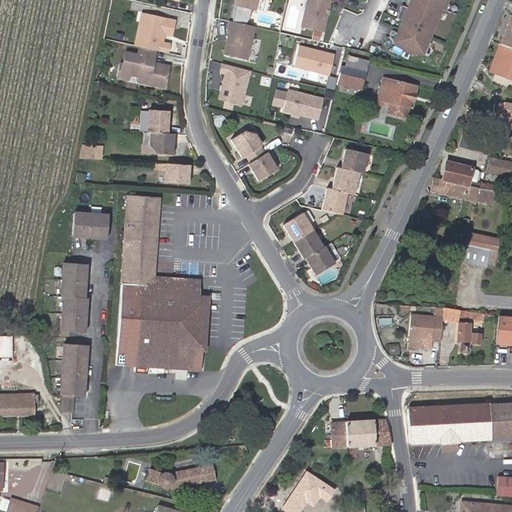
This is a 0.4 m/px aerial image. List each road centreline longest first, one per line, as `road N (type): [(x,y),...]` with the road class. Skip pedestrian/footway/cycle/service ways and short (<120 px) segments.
road 1 (tertiary): [(348,311),(392,235),(498,0)]
road 2 (tertiary): [(288,347),(245,356),(218,403),(173,434),(0,443)]
road 3 (residential): [(246,213),(193,110),(204,0)]
road 4 (unknown): [(92,441),(102,254)]
road 5 (tertiary): [(232,511),(314,383)]
road 6 (residential): [(392,378),(410,511)]
road 7 (residential): [(392,378),(511,378)]
